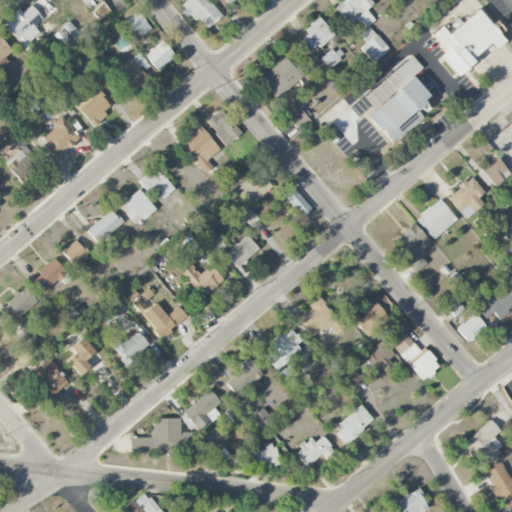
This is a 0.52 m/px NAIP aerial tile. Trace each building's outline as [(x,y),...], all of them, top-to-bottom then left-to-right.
[(222,16),(208,0),(185,0),(179,5),(193,21),(198,18),(207,28),(222,16)] [(374,19),(366,9),(374,2),(372,0),(344,0),(336,7),(349,22),(356,17),(365,27),(374,19)] [(110,11),(102,2),(91,11),(98,21),(110,11)] [(42,19),(31,5),(21,13),(20,11),(5,23),(24,45),(39,33),(34,26),(42,19)] [(448,33),(442,26),(432,34),(446,52),(441,55),(455,73),(491,45),(494,49),(503,41),(478,9),(448,33)] [(125,21),(139,37),(151,28),(137,11),(125,21)] [(299,36),(313,51),(333,33),(319,18),(299,36)] [(73,41),(80,37),(70,22),(64,26),(73,41)] [(366,43),(360,48),(372,63),(388,50),(369,27),(359,35),(366,43)] [(53,35),(61,45),(69,39),(60,28),(53,35)] [(11,51),(0,38),(0,69),(8,63),(4,57),(11,51)] [(156,71),(174,56),(162,40),(143,55),(156,71)] [(327,69),(343,56),(336,47),(319,59),(327,69)] [(129,95),(147,78),(136,67),(144,60),(137,53),(112,76),(129,95)] [(278,98),(303,76),(285,56),(260,78),(278,98)] [(391,145),(423,119),(414,108),(428,97),(411,76),(421,68),(412,57),(364,96),(375,109),(367,115),(391,145)] [(85,92),(73,102),(91,125),(112,108),(99,92),(91,98),(85,92)] [(287,117),(297,130),(309,121),(299,108),(287,117)] [(223,146),(240,134),(225,110),(207,121),(223,146)] [(55,128),(40,139),(54,158),(79,139),(61,116),(52,123),(55,128)] [(212,166),(206,161),(219,148),(199,127),(179,146),(205,173),(212,166)] [(22,185),(37,173),(23,155),(28,150),(15,133),(8,138),(19,152),(4,163),(22,185)] [(490,190),(509,174),(494,156),(475,172),(490,190)] [(139,183),(148,194),(153,189),(161,199),(173,189),(157,169),(139,183)] [(237,190),(249,205),(271,187),(259,172),(237,190)] [(482,205),(477,198),(483,193),(470,177),(446,197),(465,219),(482,205)] [(301,216),(310,208),(292,187),(283,196),(301,216)] [(122,202),(129,210),(124,214),(134,226),(155,209),(138,189),(122,202)] [(415,219),(432,239),(456,219),(439,199),(415,219)] [(86,230),(97,244),(122,223),(111,209),(86,230)] [(426,263),(417,253),(429,242),(413,223),(391,243),(406,260),(404,262),(414,273),(426,263)] [(200,235),(215,253),(223,247),(208,229),(200,235)] [(235,268),(258,249),(247,235),(223,254),(235,268)] [(86,268),(81,260),(88,255),(76,239),(61,251),(78,274),(86,268)] [(32,276),(44,291),(66,273),(53,258),(32,276)] [(212,266),(200,275),(189,262),(177,272),(199,299),(223,280),(212,266)] [(511,294),(500,283),(488,296),(471,280),(461,290),(476,303),(473,306),(486,319),(491,313),(499,320),(511,305),(511,294)] [(37,302),(24,287),(1,306),(14,321),(37,302)] [(327,326),(335,335),(344,327),(317,296),(307,305),(309,308),(296,320),(313,339),(327,326)] [(111,320),(123,310),(114,299),(102,309),(111,320)] [(166,316),(155,303),(140,314),(159,338),(186,317),(178,306),(166,316)] [(359,318),(354,312),(348,317),(368,338),(390,319),(375,303),(359,318)] [(452,316),(462,311),(458,303),(448,308),(452,316)] [(455,329),(465,342),(485,327),(474,313),(455,329)] [(26,348),(37,339),(26,327),(15,336),(26,348)] [(2,329),(0,330),(0,350),(12,342),(2,329)] [(301,350),(296,345),(301,341),(291,329),(262,353),(276,371),(301,350)] [(148,345),(134,330),(113,350),(127,365),(148,345)] [(439,366),(424,349),(420,352),(404,334),(390,347),(421,381),(439,366)] [(94,352),(82,337),(70,347),(75,353),(66,360),(78,376),(89,367),(84,360),(94,352)] [(376,374),(396,357),(380,339),(360,356),(376,374)] [(31,360),(21,350),(10,359),(20,370),(31,360)] [(239,364),(242,368),(225,384),(235,395),(246,385),(249,389),(264,376),(247,357),(239,364)] [(31,372),(52,396),(68,382),(46,358),(31,372)] [(287,382),(297,373),(289,365),(279,373),(287,382)] [(362,380),(354,370),(345,378),(353,388),(362,380)] [(332,431),(345,445),(372,419),(359,405),(332,431)] [(251,415),(262,433),(274,426),(264,408),(251,415)] [(129,453),(193,451),(193,432),(179,433),(179,419),(151,420),(151,437),(128,438),(129,453)] [(499,431),(488,420),(461,445),(481,467),(502,447),(492,437),(499,431)] [(326,460),(335,452),(321,436),(313,443),(309,438),(293,452),(306,466),(321,453),(326,460)] [(269,463),(270,468),(277,467),(275,445),(251,448),(254,465),(269,463)] [(482,473),(502,508),(511,501),(511,483),(500,463),(482,473)] [(420,511),(428,508),(418,489),(392,502),(396,511),(420,511)] [(123,511),(160,511),(145,491),(122,509),(123,511)]
